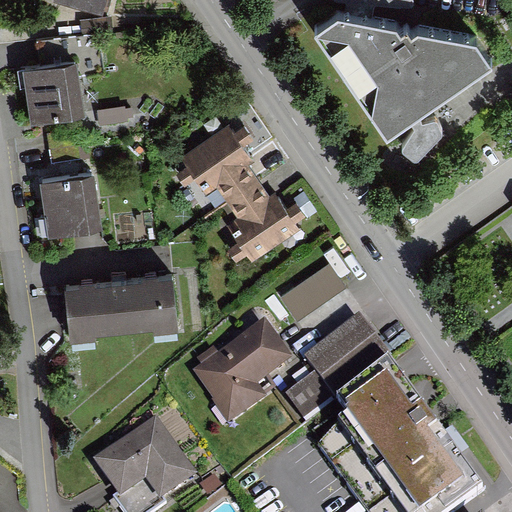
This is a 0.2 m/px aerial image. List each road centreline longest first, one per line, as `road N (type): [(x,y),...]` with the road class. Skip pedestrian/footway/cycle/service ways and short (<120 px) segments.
road 1 (residential): [(511,438),(211,0)]
road 2 (residential): [(38,511),(0,149)]
